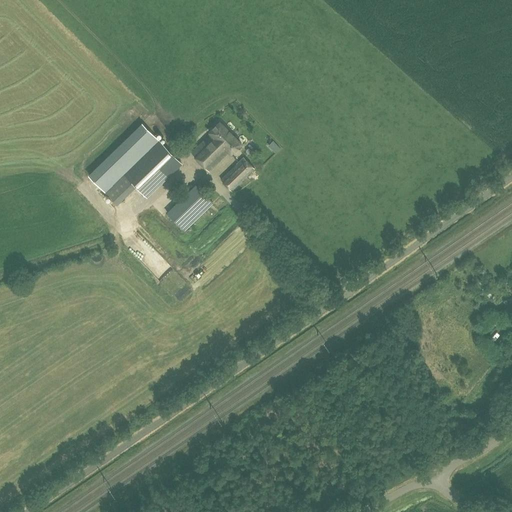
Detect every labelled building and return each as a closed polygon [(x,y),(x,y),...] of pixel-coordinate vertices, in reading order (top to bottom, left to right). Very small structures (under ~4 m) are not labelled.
[(242,143),(220,121),(209,131),(211,133),(191,152),(209,171),(229,152),(231,154),(242,143)] [(147,196),(182,163),(144,124),(90,176),(117,204),(137,185),(147,196)] [(237,149),(239,156),(247,153),(244,146),(237,149)] [(255,168),(244,157),(221,179),(232,190),(255,168)] [(167,213),(184,230),(213,202),(196,185),(167,213)] [(207,228),(220,240),(235,224),(222,212),(207,228)] [(180,259),(190,267),(197,260),(188,251),(180,259)]
